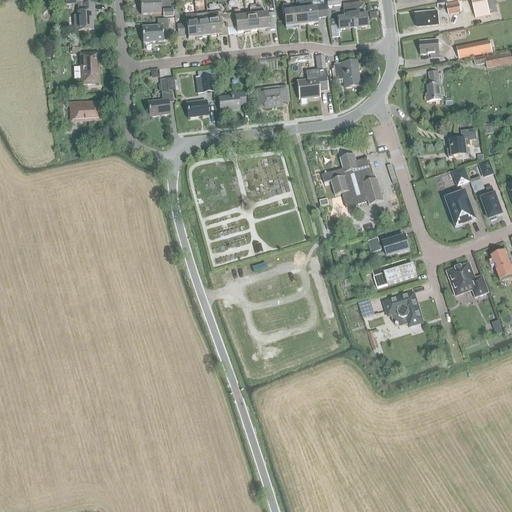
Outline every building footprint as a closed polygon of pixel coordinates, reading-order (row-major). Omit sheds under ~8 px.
[(139,0),(140,15),(161,14),(159,0),(139,0)] [(203,7),(201,0),(194,0),(193,0),(194,8),(203,7)] [(494,0),(470,0),(475,19),(489,16),(489,15),(497,13),(494,0)] [(309,2),(303,3),(306,26),(314,25),(314,26),(317,26),(317,19),(328,18),(326,7),(310,9),(309,2)] [(460,13),(458,2),(446,4),(448,16),(460,13)] [(299,10),(294,11),(296,28),(299,28),(298,26),(306,26),(303,3),(298,3),(299,10)] [(74,31),(78,30),(78,32),(93,31),(92,12),(94,12),(93,4),(81,5),(82,12),(77,12),(77,17),(73,17),(74,31)] [(350,5),(353,29),(368,27),(366,15),(359,16),(358,9),(360,9),(359,4),(350,5)] [(250,16),(245,17),(247,34),(250,34),(250,32),(257,31),(255,8),(255,5),(249,6),(250,16)] [(293,29),(296,28),(294,11),(288,12),(288,5),(282,5),(285,28),(292,27),(293,29)] [(338,31),(353,29),(350,5),(342,6),(344,17),(336,18),(338,31)] [(260,8),(255,8),(257,31),(265,30),(265,32),(269,32),(269,30),(275,29),(273,13),(261,15),(260,8)] [(173,17),(173,10),(162,10),(163,18),(173,17)] [(234,14),(226,15),(227,29),(235,28),(236,34),(244,33),(244,34),(247,34),(245,17),(240,17),(239,10),(233,11),(234,14)] [(438,26),(437,12),(415,15),(416,28),(438,26)] [(219,30),(227,29),(226,15),(217,16),(217,13),(206,14),(209,37),(217,36),(217,38),(220,37),(219,30)] [(206,14),(196,16),(198,40),(201,40),(201,38),(209,37),(206,14)] [(198,40),(196,16),(185,17),(186,25),(177,26),(178,38),(187,37),(187,40),(195,39),(195,40),(198,40)] [(168,32),(167,20),(157,20),(157,28),(141,29),(142,44),(163,43),(162,33),(168,32)] [(439,58),(438,41),(419,43),(420,56),(430,55),(430,59),(439,58)] [(489,42),(469,46),(471,57),(491,53),(489,42)] [(511,51),(484,57),(473,59),(474,66),(486,64),(487,70),(511,64),(511,51)] [(99,85),(98,54),(79,55),(80,68),(73,69),(74,80),(80,80),(80,86),(99,85)] [(326,75),(324,57),(315,58),(317,76),(326,75)] [(359,87),(356,62),(333,65),(335,81),(343,80),(344,89),(359,87)] [(212,93),(210,76),(210,71),(197,73),(198,78),(202,77),(204,94),(212,93)] [(439,86),(437,73),(428,74),(430,87),(427,87),(428,96),(425,96),(426,103),(441,102),(439,86)] [(327,91),(325,77),(316,78),(317,80),(296,83),(298,101),(319,98),(319,92),(327,91)] [(159,81),(160,85),(158,85),(158,92),(161,92),(162,101),(147,103),(149,118),(169,115),(168,104),(173,103),(171,92),(167,92),(166,80),(159,81)] [(287,104),(286,102),(290,102),(288,86),(256,90),(258,107),(263,107),(263,110),(282,107),(282,104),(287,104)] [(245,106),(243,93),(230,94),(230,97),(218,99),(219,113),(239,111),(239,106),(245,106)] [(208,117),(206,102),(186,104),(187,119),(208,117)] [(101,122),(100,103),(69,104),(70,123),(101,122)] [(476,141),(475,131),(460,133),(461,141),(450,143),(451,150),(447,151),(448,159),(468,156),(467,147),(470,146),(469,142),(476,141)] [(356,163),(354,155),(339,160),(342,171),(321,177),(324,184),(330,182),(334,197),(342,195),(346,209),(367,203),(368,207),(383,202),(377,180),(374,181),(369,161),(368,160),(367,160),(367,159),(356,163)] [(493,175),(488,162),(479,165),(483,178),(493,175)] [(393,165),(389,167),(393,184),(398,183),(393,165)] [(468,183),(464,170),(452,174),(457,187),(468,183)] [(471,182),(476,194),(486,190),(481,178),(471,182)] [(502,216),(491,188),(486,190),(489,197),(481,200),(489,221),(490,220),(490,222),(496,220),(495,218),(502,216)] [(470,204),(466,194),(446,201),(451,213),(449,213),(454,229),(474,222),(468,204),(470,204)] [(327,199),(319,201),(320,207),(328,205),(327,199)] [(409,251),(404,238),(383,245),(387,258),(409,251)] [(381,251),(378,239),(367,242),(371,254),(381,251)] [(262,253),(260,244),(254,246),(256,255),(262,253)] [(511,277),(511,270),(505,252),(490,257),(500,282),(511,277)] [(417,277),(413,266),(384,275),(387,286),(417,277)] [(474,280),(468,266),(460,269),(460,268),(454,270),(455,271),(447,273),(448,276),(447,278),(448,281),(450,282),(456,297),(472,291),(475,299),(488,294),(482,278),(474,280)] [(424,325),(414,294),(382,303),(387,319),(391,318),(393,325),(399,328),(407,326),(408,330),(424,325)] [(374,317),(370,301),(358,305),(363,320),(374,317)]
